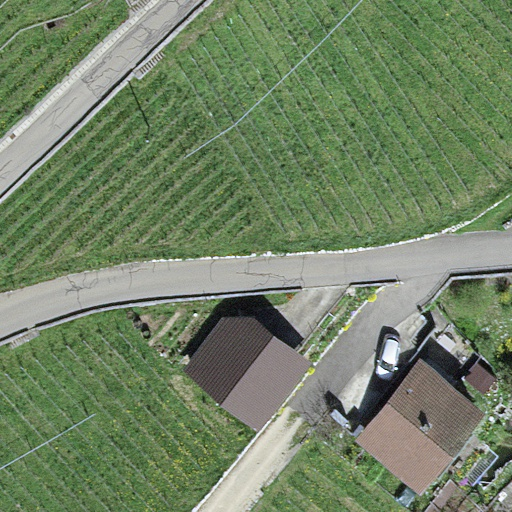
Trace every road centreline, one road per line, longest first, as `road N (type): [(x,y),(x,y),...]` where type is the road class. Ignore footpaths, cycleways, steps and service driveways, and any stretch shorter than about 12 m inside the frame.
road 1 (residential): [(511,253),(134,285),(52,301),(0,326)]
road 2 (unclassified): [(0,175),(178,0)]
